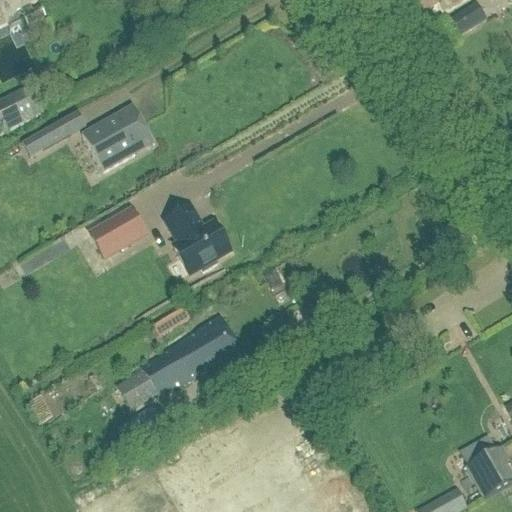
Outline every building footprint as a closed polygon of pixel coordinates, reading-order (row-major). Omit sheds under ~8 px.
[(0,0),(0,27),(7,24),(5,20),(14,15),(14,14),(19,11),(28,7),(36,3),(33,0),(0,0)] [(402,0),(416,22),(437,9),(441,17),(468,0),(402,0)] [(21,18),(26,28),(45,19),(39,9),(31,13),(28,7),(19,11),(22,17),(21,18)] [(450,23),(461,40),(469,35),(458,18),(450,23)] [(16,78),(2,46),(0,47),(0,66),(7,82),(16,78)] [(132,110),(81,139),(102,178),(153,148),(132,110)] [(64,125),(23,148),(30,161),(71,138),(64,125)] [(213,229),(203,234),(189,212),(165,226),(178,249),(173,252),(189,279),(199,273),(202,277),(217,269),(214,265),(229,256),(213,229)] [(101,259),(143,235),(130,213),(88,237),(101,259)] [(69,243),(25,265),(30,275),(74,253),(69,243)] [(220,363),(238,352),(220,321),(201,332),(168,356),(140,373),(142,376),(113,394),(128,419),(169,394),(170,396),(198,380),(193,373),(204,367),(209,375),(222,367),(220,363)] [(154,412),(119,433),(130,452),(165,431),(154,412)] [(464,471),(482,503),(511,486),(511,480),(506,470),(509,468),(500,451),(464,471)] [(306,474),(314,489),(343,474),(335,459),(306,474)] [(465,511),(456,495),(424,511),(465,511)]
